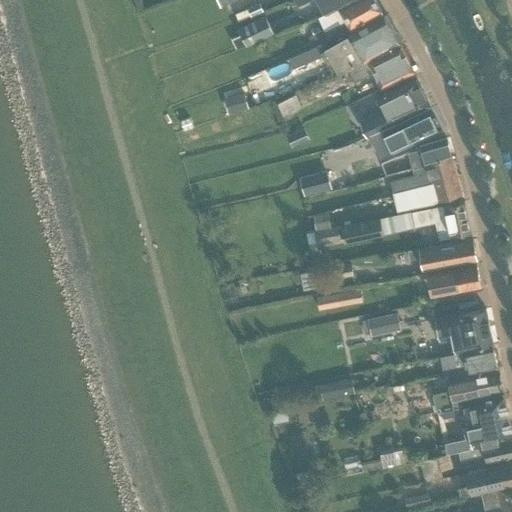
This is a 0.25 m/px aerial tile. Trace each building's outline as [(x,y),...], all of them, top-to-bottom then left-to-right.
[(350,30),(382,12),(374,0),(354,0),(319,17),(325,30),(344,21),(350,30)] [(332,10),(352,0),(332,0),(334,4),(330,6),(332,10)] [(263,11),(259,3),(247,8),(251,16),(263,11)] [(360,58),(361,60),(399,42),(384,16),(347,35),(325,48),(338,70),(351,63),(352,64),(360,58)] [(274,33),(268,21),(249,30),(255,42),(274,33)] [(301,39),(320,32),(316,22),(297,29),(301,39)] [(361,60),(348,67),(355,81),(368,75),(366,71),(371,68),(381,88),(393,82),(414,72),(400,43),(399,42),(361,60)] [(323,57),(322,53),(327,51),(325,48),(325,46),(324,44),(320,46),(305,52),(289,59),(293,68),(293,70),(323,57)] [(397,122),(431,106),(416,75),(387,89),(395,106),(390,108),(368,118),(375,132),(396,122),(397,122)] [(302,105),(296,93),(277,103),(283,115),(302,105)] [(411,143),(442,129),(431,107),(401,122),(404,129),(375,141),(377,146),(373,148),(375,152),(379,151),(381,156),(411,142),(411,143)] [(309,139),(304,128),(288,135),(293,146),(309,139)] [(413,168),(451,157),(446,138),(417,146),(418,150),(409,153),(413,168)] [(379,177),(400,171),(396,156),(375,163),(379,177)] [(391,181),(394,193),(457,175),(451,157),(413,168),(415,174),(391,181)] [(457,175),(394,193),(398,208),(413,204),(412,197),(430,191),(433,203),(462,194),(457,175)] [(431,208),(341,226),(345,243),(384,235),(416,227),(416,226),(435,222),(439,239),(471,233),(464,201),(431,208)] [(316,229),(332,226),(329,211),(313,214),(316,229)] [(316,231),(306,232),(309,244),(317,243),(340,239),(337,226),(316,230),(316,231)] [(472,240),(435,247),(435,245),(407,250),(409,260),(420,258),(423,269),(439,266),(476,259),(472,240)] [(396,272),(413,270),(412,260),(394,262),(396,272)] [(353,275),(351,262),(327,267),(330,279),(353,275)] [(477,263),(444,269),(426,273),(431,296),(481,286),(477,263)] [(355,290),(317,297),(319,309),(357,303),(355,290)] [(452,337),(455,351),(493,344),(485,309),(436,319),(440,340),(452,337)] [(342,325),(344,335),(364,332),(363,322),(342,325)] [(493,346),(440,357),(444,375),(447,374),(448,378),(467,374),(466,373),(497,367),(493,346)] [(450,389),(432,393),(437,411),(458,407),(456,400),(503,390),(498,368),(463,376),(448,379),(450,389)] [(353,391),(351,379),(331,383),(334,396),(353,391)] [(503,394),(470,402),(474,423),(508,416),(503,394)] [(277,397),(264,399),(266,407),(278,405),(277,397)] [(289,420),(287,410),(272,413),(274,423),(289,420)] [(470,439),(446,444),(448,453),(511,438),(511,434),(508,416),(474,423),(467,425),(470,439)] [(449,454),(429,459),(433,479),(442,478),(457,474),(455,465),(486,458),(487,462),(511,456),(511,439),(459,452),(449,454)] [(405,463),(401,445),(380,450),(384,467),(405,463)] [(511,462),(483,469),(466,473),(469,485),(458,488),(460,496),(479,491),(511,483),(511,462)] [(313,477),(311,470),(296,473),(298,481),(313,477)] [(445,492),(445,481),(429,481),(430,493),(445,492)] [(511,511),(511,485),(493,490),(481,492),(484,502),(485,511),(497,511),(502,511),(511,511)] [(431,503),(428,492),(405,497),(407,508),(431,503)]
